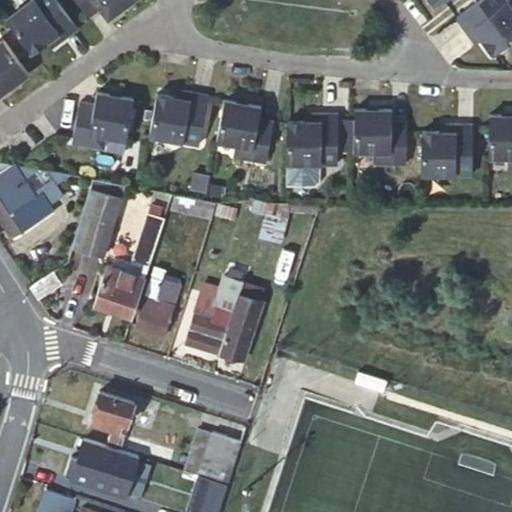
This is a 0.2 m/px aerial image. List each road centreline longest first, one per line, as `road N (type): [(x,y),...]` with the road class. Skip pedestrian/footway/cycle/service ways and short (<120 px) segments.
road 1 (residential): [(142,20),(186,40),(248,53),(418,71)]
road 2 (residential): [(242,406),(48,341),(23,346)]
road 3 (residential): [(0,126),(142,20)]
road 4 (residential): [(0,470),(27,369),(23,346)]
